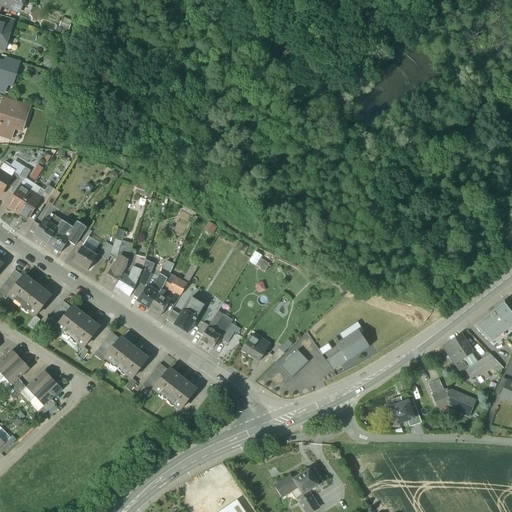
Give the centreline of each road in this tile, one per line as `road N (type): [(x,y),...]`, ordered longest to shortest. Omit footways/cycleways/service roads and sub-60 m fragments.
road 1 (tertiary): [(0,232),(224,378),(268,427)]
road 2 (residential): [(0,472),(83,394),(73,370),(0,327)]
road 3 (secondary): [(511,278),(408,356),(326,402)]
road 4 (residential): [(326,402),(370,440),(511,445)]
road 5 (secondary): [(268,427),(182,464),(127,511)]
